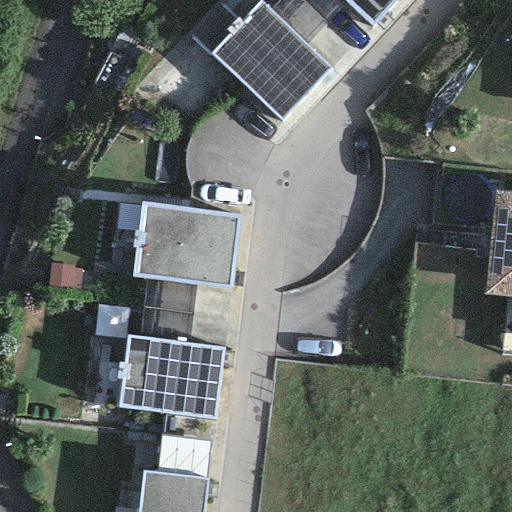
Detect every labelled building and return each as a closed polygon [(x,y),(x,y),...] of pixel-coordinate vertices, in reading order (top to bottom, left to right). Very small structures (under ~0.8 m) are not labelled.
[(303,44),(344,1),(342,0),(275,0),(267,9),(303,44)] [(342,0),(344,1),(370,27),(396,0),(342,0)] [(267,9),(260,1),(240,21),(237,18),(225,30),(229,35),(211,54),(281,122),(331,70),(303,44),(267,9)] [(511,192),(493,190),(482,295),(511,298),(511,192)] [(238,215),(140,203),(136,232),(133,232),(131,248),(135,248),(131,278),(145,280),(195,287),(229,291),(238,215)] [(82,267),(48,264),(46,286),(80,288),(82,267)] [(195,287),(145,280),(137,337),(187,343),(195,287)] [(137,337),(125,335),(122,364),(118,364),(116,380),(120,380),(116,411),(214,423),(223,347),(187,343),(137,337)] [(160,436),(156,474),(204,479),(208,441),(160,436)] [(156,474),(141,473),(136,511),(200,511),(204,479),(156,474)]
